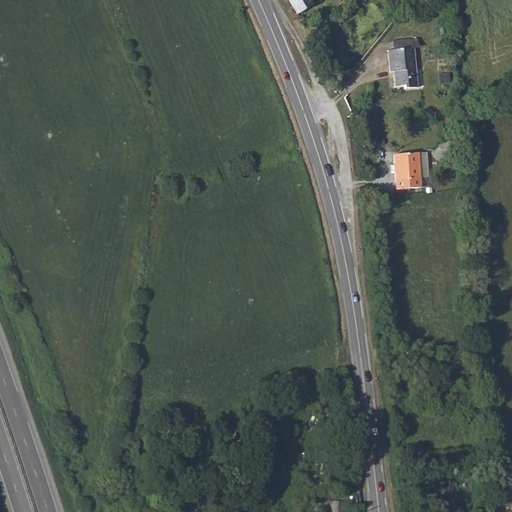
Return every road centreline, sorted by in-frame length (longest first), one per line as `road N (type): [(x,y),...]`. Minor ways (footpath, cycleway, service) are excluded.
road 1 (secondary): [(257,0),(306,121),(343,251),(378,511)]
road 2 (trunk): [(47,511),(0,368)]
